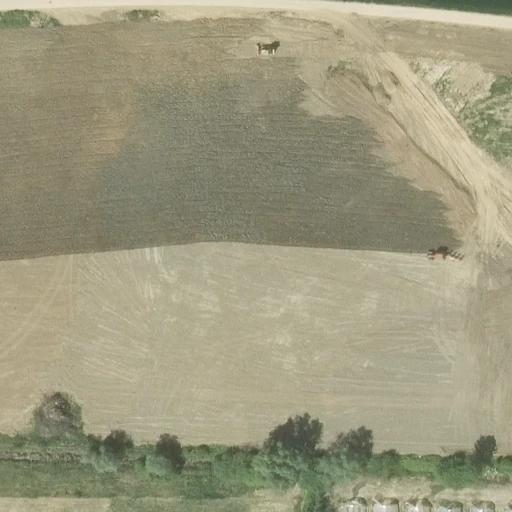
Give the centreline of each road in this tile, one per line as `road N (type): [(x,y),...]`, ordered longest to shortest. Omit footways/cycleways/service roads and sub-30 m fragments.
road 1 (unclassified): [(245,0),(511,22)]
road 2 (track): [(341,486),(511,496)]
